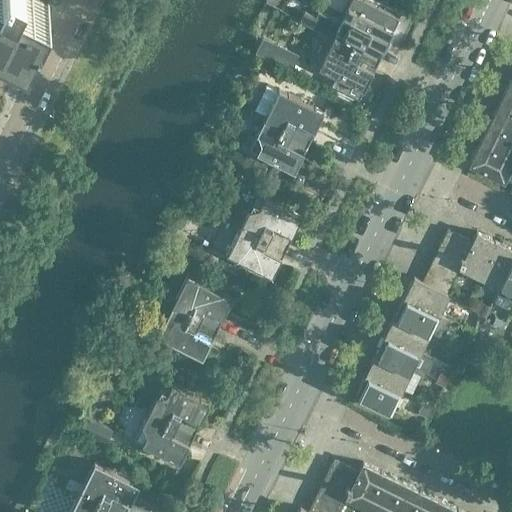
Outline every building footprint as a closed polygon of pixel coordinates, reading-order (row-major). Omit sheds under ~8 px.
[(0,0),(0,63),(15,71),(49,4),(47,3),(47,5),(37,0),(0,0)] [(306,6),(300,21),(334,34),(340,19),(306,6)] [(378,59),(393,29),(348,7),(333,37),(378,59)] [(302,68),(308,53),(262,37),(257,51),(302,68)] [(363,89),(378,59),(333,37),(318,67),(363,89)] [(309,141),(323,111),(278,89),(278,90),(267,84),(256,106),(267,111),(263,119),(309,141)] [(511,111),(511,87),(508,85),(499,104),(511,111)] [(511,134),(511,111),(499,104),(489,124),(511,134)] [(294,171),(309,141),(263,119),(249,148),(294,171)] [(511,158),(511,134),(489,124),(480,143),(511,158)] [(503,179),(511,161),(511,158),(480,143),(470,163),(503,179)] [(286,246),(301,216),(256,193),(241,223),(286,246)] [(271,276),(286,246),(241,223),(226,253),(271,276)] [(472,240),(448,228),(442,239),(467,251),(472,240)] [(479,275),(496,242),(476,232),(472,240),(467,251),(462,261),(460,265),(479,275)] [(467,251),(442,239),(437,249),(462,261),(467,251)] [(499,284),(511,258),(511,249),(496,242),(479,275),(499,284)] [(462,261),(437,249),(432,259),(456,271),(460,265),(462,261)] [(511,291),(511,258),(499,284),(511,291)] [(456,271),(432,259),(427,270),(451,281),(456,271)] [(451,281),(427,270),(422,280),(446,292),(451,281)] [(217,328),(231,298),(186,275),(171,305),(217,328)] [(437,313),(447,293),(446,292),(422,280),(414,276),(404,296),(437,313)] [(428,332),(437,313),(404,296),(394,316),(428,332)] [(202,358),(217,328),(171,305),(157,335),(202,358)] [(419,351),(428,332),(394,316),(385,335),(419,351)] [(409,371),(419,351),(385,335),(375,354),(409,371)] [(400,390),(409,371),(375,354),(366,373),(400,390)] [(390,410),(400,390),(366,373),(356,393),(390,410)] [(194,432),(209,402),(163,380),(149,410),(194,432)] [(179,462),(194,432),(149,410),(134,440),(179,462)] [(358,471),(334,459),(329,468),(354,480),(358,471)] [(130,503),(139,484),(94,462),(79,492),(120,511),(125,511),(130,504),(130,503)] [(366,506),(383,472),(363,462),(358,471),(354,480),(349,490),(346,496),(366,506)] [(354,480),(329,468),(324,478),(349,490),(354,480)] [(378,511),(386,511),(402,481),(383,472),(366,506),(378,511)] [(349,490),(324,478),(319,489),(343,501),(346,496),(349,490)] [(410,511),(421,491),(402,481),(386,511),(410,511)] [(343,501),(319,489),(313,500),(338,511),(343,501)] [(434,511),(440,500),(421,491),(410,511),(434,511)] [(120,511),(79,492),(69,511),(120,511)] [(337,511),(338,511),(313,500),(308,511),(310,511),(337,511)] [(458,511),(459,510),(440,500),(434,511),(458,511)]
